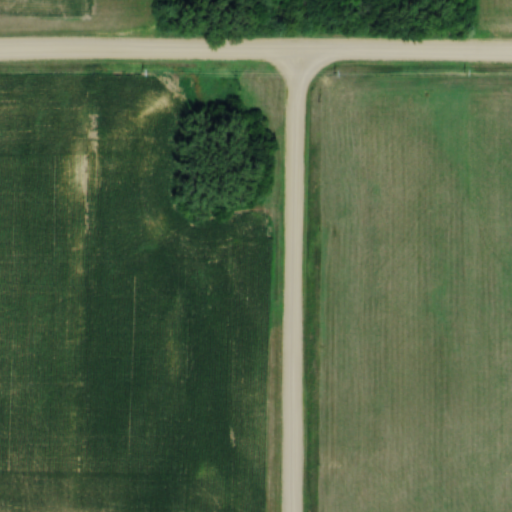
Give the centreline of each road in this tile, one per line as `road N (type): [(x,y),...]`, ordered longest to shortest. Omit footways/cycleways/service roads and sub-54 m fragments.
road 1 (residential): [(511,54),(0,53)]
road 2 (residential): [(291,511),(293,51)]
